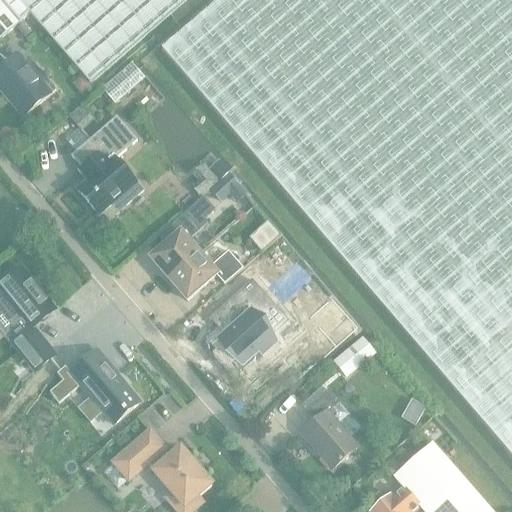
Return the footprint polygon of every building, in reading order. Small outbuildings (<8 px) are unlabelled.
[(0,0),(0,40),(21,23),(0,0)] [(0,0),(21,23),(29,16),(82,77),(89,86),(124,56),(188,0),(0,0)] [(511,0),(225,0),(163,54),(511,459),(511,0)] [(30,34),(22,25),(17,30),(25,39),(30,34)] [(18,56),(0,71),(0,90),(2,94),(5,91),(26,116),(56,91),(33,64),(28,68),(18,56)] [(129,67),(101,91),(115,106),(142,82),(144,80),(131,65),(129,67)] [(82,77),(72,85),(80,95),(90,87),(89,86),(82,77)] [(116,119),(71,158),(82,170),(80,172),(88,182),(77,192),(99,217),(120,199),(127,206),(143,192),(116,160),(137,142),(116,119)] [(208,172),(219,184),(226,178),(215,166),(208,172)] [(227,178),(210,192),(220,204),(229,196),(237,189),(239,187),(229,176),(227,178)] [(166,247),(150,261),(169,282),(200,255),(188,241),(201,230),(208,224),(205,221),(215,212),(203,198),(193,208),(171,226),(179,236),(166,247)] [(200,255),(169,282),(187,303),(216,277),(224,286),(241,271),(227,255),(211,268),(200,255)] [(0,316),(1,316),(11,328),(2,335),(33,374),(54,357),(31,329),(53,311),(19,269),(0,284),(0,316)] [(273,305),(252,281),(208,319),(215,327),(224,338),(218,343),(229,355),(226,357),(240,373),(255,360),(251,356),(273,337),(289,323),(273,305)] [(331,300),(309,319),(335,349),(357,329),(331,300)] [(362,340),(333,364),(346,380),(375,356),(362,340)] [(59,405),(80,387),(91,400),(79,410),(90,424),(102,413),(114,427),(139,405),(116,378),(117,377),(106,364),(104,366),(98,358),(99,357),(96,353),(70,376),(64,369),(56,375),(62,383),(49,394),(59,405)] [(331,472),(357,450),(328,416),(340,406),(328,392),(305,411),(316,424),(301,437),(331,472)] [(411,401),(400,420),(414,429),(426,409),(411,401)] [(212,487),(180,450),(170,459),(163,452),(165,451),(150,433),(102,474),(117,492),(148,465),(154,473),(153,474),(172,495),(166,500),(176,511),(193,511),(202,505),(197,499),(212,487)] [(421,511),(489,511),(432,447),(394,479),(404,491),(392,501),(390,498),(373,511),(411,511),(417,507),(421,511)]
